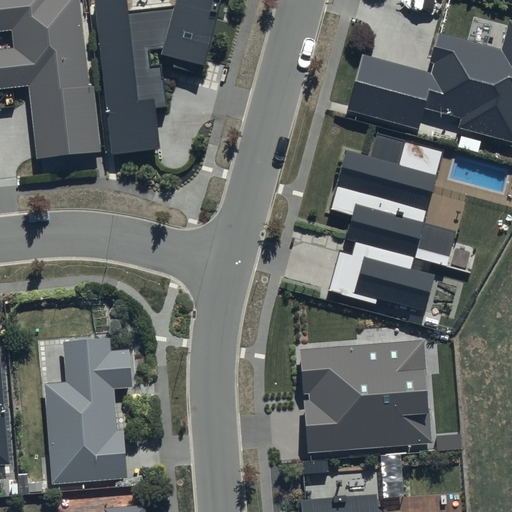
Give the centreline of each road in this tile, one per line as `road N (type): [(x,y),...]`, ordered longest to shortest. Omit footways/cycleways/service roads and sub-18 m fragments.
road 1 (residential): [(229,268),(302,0)]
road 2 (residential): [(222,511),(212,402),(229,268)]
road 3 (residential): [(0,240),(99,236),(229,268)]
